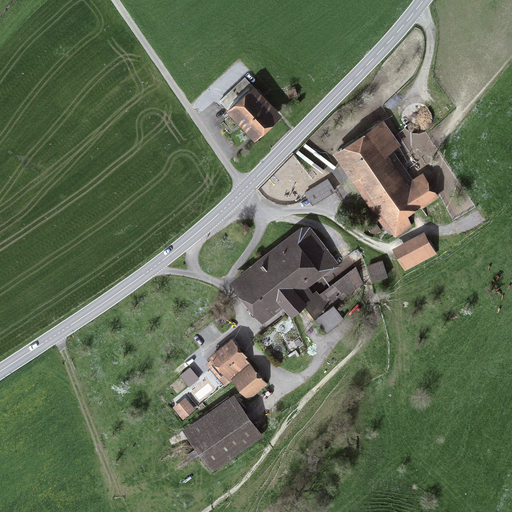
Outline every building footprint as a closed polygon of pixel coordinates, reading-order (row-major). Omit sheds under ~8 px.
[(254,86),(229,108),(252,133),(277,111),(254,86)] [(381,123),(339,152),(395,232),(410,222),(404,213),(434,193),(422,176),(410,185),(384,147),(394,141),(381,123)] [(326,180),(305,192),(311,202),(332,191),(326,180)] [(292,310),(304,300),(317,317),(365,282),(354,267),(320,292),(311,281),(333,263),(304,227),(236,280),(264,315),(283,299),(292,310)] [(424,236),(395,250),(403,266),(432,252),(424,236)] [(381,264),(370,267),(374,278),(384,274),(381,264)] [(234,343),(209,360),(221,378),(246,361),(234,343)] [(251,367),(235,379),(247,395),(263,384),(251,367)] [(190,368),(181,375),(193,391),(202,384),(190,368)] [(184,399),(174,408),(181,417),(192,408),(184,399)] [(233,399),(188,431),(213,467),(259,434),(233,399)]
